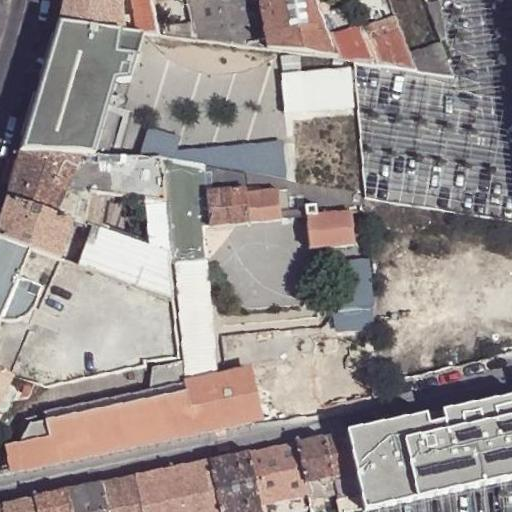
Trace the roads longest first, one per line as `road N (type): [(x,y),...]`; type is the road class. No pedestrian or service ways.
road 1 (residential): [(511,386),(0,491)]
road 2 (residential): [(29,0),(0,127)]
